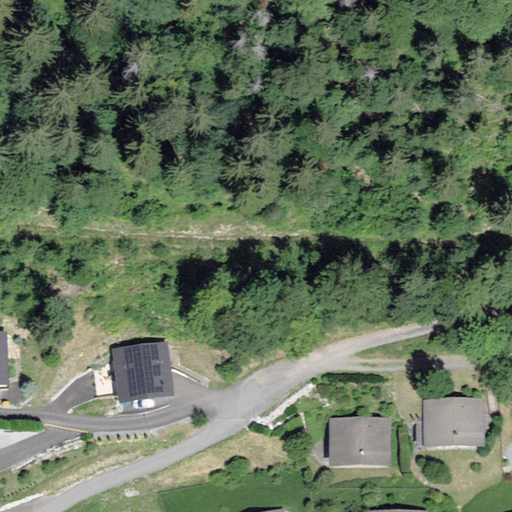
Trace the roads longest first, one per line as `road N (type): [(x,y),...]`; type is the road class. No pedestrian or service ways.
road 1 (residential): [(511,299),(349,346),(186,446),(49,511)]
road 2 (track): [(511,243),(289,246),(0,234)]
